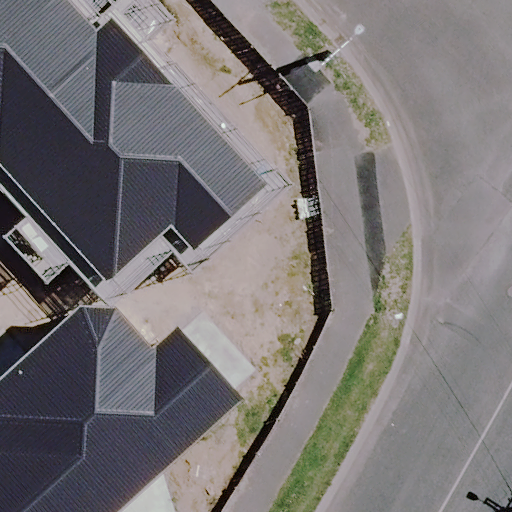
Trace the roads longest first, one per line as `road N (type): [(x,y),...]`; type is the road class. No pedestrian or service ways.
road 1 (residential): [(441,511),(511,390)]
road 2 (unclassified): [(426,0),(511,87)]
